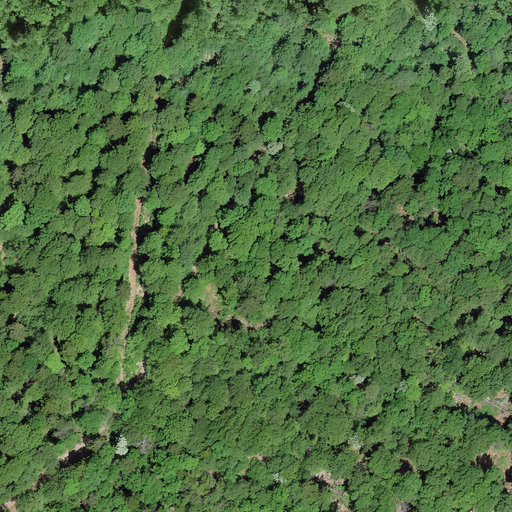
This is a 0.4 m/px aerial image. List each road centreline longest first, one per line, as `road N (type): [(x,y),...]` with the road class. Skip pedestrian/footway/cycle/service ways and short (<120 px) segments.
road 1 (track): [(402,0),(265,147),(132,387),(0,511)]
road 2 (track): [(119,402),(160,91),(181,0)]
